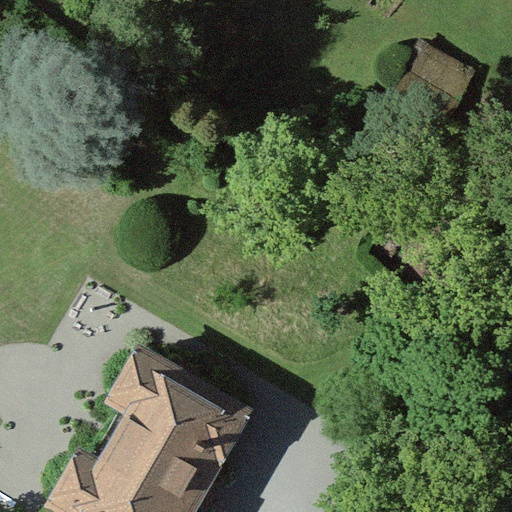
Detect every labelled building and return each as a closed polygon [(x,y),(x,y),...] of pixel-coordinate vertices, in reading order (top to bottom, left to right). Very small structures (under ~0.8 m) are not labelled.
[(438,88),(408,70),(383,110),(435,142),(448,121),(426,107),(438,88)] [(511,160),(502,175),(511,181),(511,160)] [(489,184),(458,168),(436,209),(467,225),(489,184)] [(432,282),(467,250),(440,221),(405,253),(432,282)] [(508,264),(482,236),(467,250),(432,282),(458,310),(508,264)] [(57,511),(189,511),(251,406),(134,339),(100,398),(119,409),(93,453),(75,443),(41,503),(57,511)]
